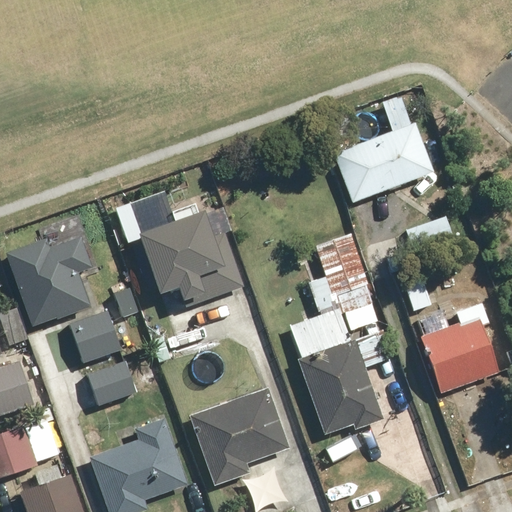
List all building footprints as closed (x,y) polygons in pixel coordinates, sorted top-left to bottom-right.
[(329,157),(348,207),(427,176),(408,127),(329,157)] [(130,240),(131,244),(126,246),(144,294),(148,292),(151,300),(170,294),(174,307),(180,305),(182,311),(240,290),(220,236),(228,233),(220,211),(197,219),(196,217),(192,218),(188,208),(166,216),(169,226),(130,240)] [(455,241),(445,216),(362,248),(371,271),(455,241)] [(370,306),(346,236),(311,248),(322,279),(306,285),(318,318),(286,329),(297,361),(346,344),(337,318),(370,306)] [(41,243),(1,257),(27,330),(86,309),(74,277),(87,272),(75,240),(44,251),(41,243)] [(125,291),(110,297),(119,321),(134,315),(125,291)] [(422,371),(435,397),(493,376),(481,350),(477,330),(484,327),(477,308),(451,317),(454,327),(414,340),(422,371)] [(12,309),(0,313),(0,335),(7,351),(26,343),(12,309)] [(71,346),(79,366),(117,353),(110,333),(103,314),(65,327),(71,346)] [(168,361),(160,339),(149,343),(156,365),(168,361)] [(351,343),(293,364),(320,438),(348,428),(350,433),(379,423),(351,343)] [(83,378),(95,409),(132,396),(120,364),(83,378)] [(0,416),(30,407),(16,366),(0,370),(0,416)] [(264,391),(185,420),(210,490),(246,477),(242,467),(285,451),(264,391)] [(84,460),(102,511),(143,511),(141,504),(184,488),(160,421),(130,432),(134,443),(84,460)] [(21,428),(0,435),(0,480),(34,469),(33,465),(55,457),(44,424),(22,432),(21,428)] [(16,496),(21,511),(77,511),(66,479),(57,482),(52,468),(29,476),(34,489),(16,496)]
